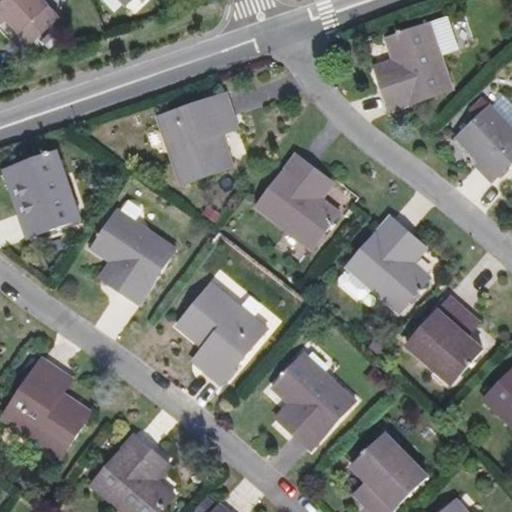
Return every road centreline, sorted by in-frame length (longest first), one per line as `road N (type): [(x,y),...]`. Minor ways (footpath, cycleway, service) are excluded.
road 1 (residential): [(0,272),(302,511)]
road 2 (residential): [(511,257),(337,112),(280,31)]
road 3 (residential): [(0,126),(271,34)]
